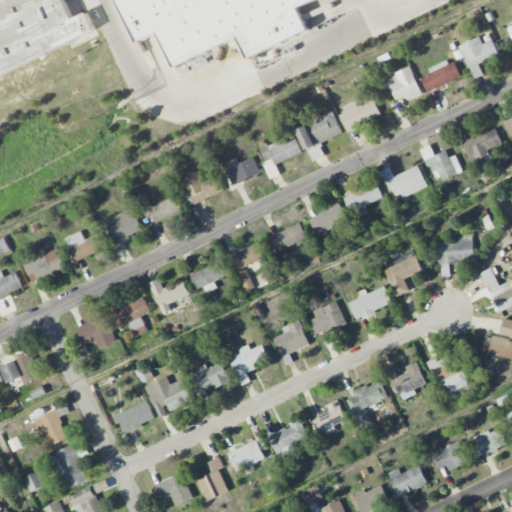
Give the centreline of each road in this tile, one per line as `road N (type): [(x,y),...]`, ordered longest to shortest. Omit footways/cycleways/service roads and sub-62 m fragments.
road 1 (residential): [(511,87),(0,334)]
road 2 (residential): [(454,310),(120,471)]
road 3 (residential): [(45,312),(139,511)]
